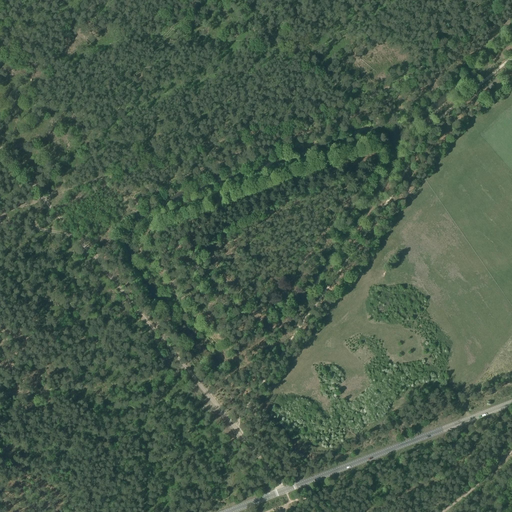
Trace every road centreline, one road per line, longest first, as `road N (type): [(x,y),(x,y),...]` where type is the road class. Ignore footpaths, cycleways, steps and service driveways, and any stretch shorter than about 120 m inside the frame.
road 1 (track): [(497,0),(403,75),(0,215)]
road 2 (track): [(0,146),(232,425)]
road 3 (tertiary): [(227,511),(511,402)]
